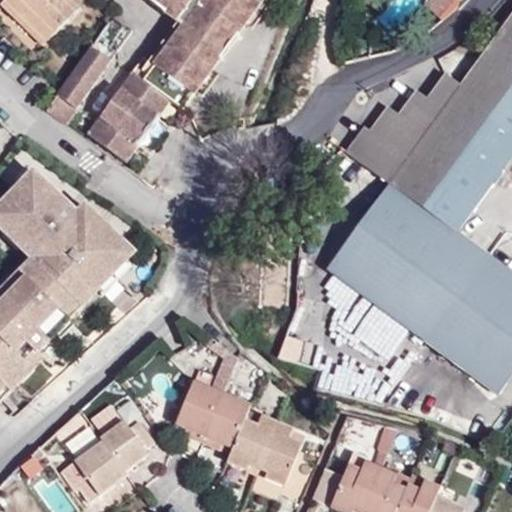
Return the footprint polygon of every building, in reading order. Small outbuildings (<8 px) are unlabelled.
[(28,32),(55,0),(0,0),(0,12),(2,10),(28,32)] [(240,0),(154,0),(165,8),(126,61),(120,56),(76,119),(114,147),(158,84),(171,94),(181,80),(183,81),(185,77),(201,55),(233,10),(240,0)] [(240,15),(250,0),(240,0),(233,10),(240,15)] [(433,0),(427,9),(441,19),(454,0),(433,0)] [(96,7),(34,95),(54,110),(116,22),(96,7)] [(28,32),(2,10),(0,12),(0,26),(18,43),(28,32)] [(493,402),(511,375),(511,273),(446,224),(511,129),(511,13),(460,86),(445,76),(426,101),(417,96),(399,118),(390,114),(375,133),(369,129),(349,157),(388,186),(326,279),(493,402)] [(191,82),(207,60),(201,55),(185,77),(191,82)] [(0,381),(10,371),(5,367),(16,357),(20,361),(31,350),(25,345),(41,328),(39,326),(52,312),(55,315),(84,285),(85,284),(83,281),(110,253),(112,256),(114,254),(121,247),(72,199),(61,211),(50,201),(53,198),(20,165),(0,184),(0,216),(15,231),(9,237),(13,240),(18,234),(35,251),(18,269),(11,262),(0,273),(0,381)] [(0,227),(9,237),(15,231),(0,216),(0,227)] [(23,250),(11,262),(18,269),(35,251),(18,234),(13,240),(23,250)] [(118,259),(114,254),(112,256),(110,253),(83,281),(85,284),(84,285),(88,289),(118,259)] [(39,326),(41,328),(55,315),(52,312),(39,326)] [(320,365),(385,400),(403,367),(337,332),(320,365)] [(233,369),(237,359),(212,340),(206,348),(233,369)] [(5,367),(10,371),(20,361),(16,357),(5,367)] [(200,446),(223,394),(188,378),(169,423),(187,431),(184,439),(200,446)] [(229,460),(250,414),(253,408),(223,394),(200,446),(229,460)] [(255,473),(276,425),(250,414),(226,468),(244,476),(247,470),(255,473)] [(58,439),(76,465),(103,444),(82,418),(58,439)] [(282,492),(305,438),(276,425),(255,473),(264,477),(261,484),(282,492)] [(151,460),(125,426),(103,444),(76,465),(103,500),(130,479),(129,477),(151,460)] [(388,468),(396,432),(382,429),(375,465),(388,468)] [(484,466),(466,457),(460,472),(478,480),(483,468),(484,466)] [(359,479),(365,464),(351,458),(344,473),(359,479)] [(336,511),(369,511),(386,474),(365,464),(359,479),(344,473),(341,481),(330,509),(336,511)] [(493,472),(483,468),(478,480),(487,485),(493,472)] [(311,501),(330,509),(341,481),(323,474),(311,501)] [(396,511),(403,497),(390,491),(395,478),(386,474),(369,511),(396,511)] [(403,497),(408,487),(409,484),(395,478),(390,491),(403,497)] [(434,511),(439,502),(443,491),(423,483),(419,492),(408,487),(403,497),(396,511),(434,511)] [(462,511),(439,502),(434,511),(462,511)]
